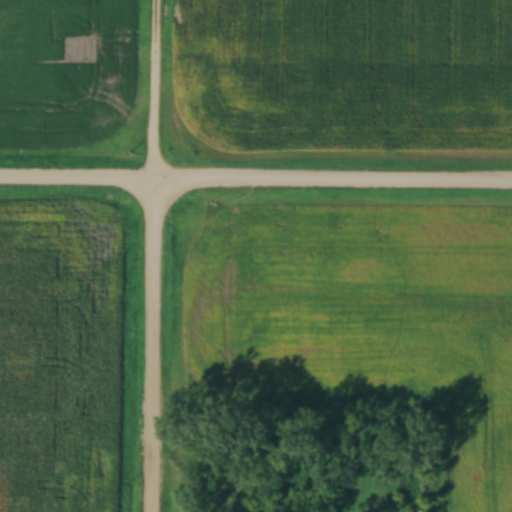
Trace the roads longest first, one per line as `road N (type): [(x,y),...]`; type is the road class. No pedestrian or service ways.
road 1 (residential): [(511,182),(0,179)]
road 2 (residential): [(155,511),(157,0)]
